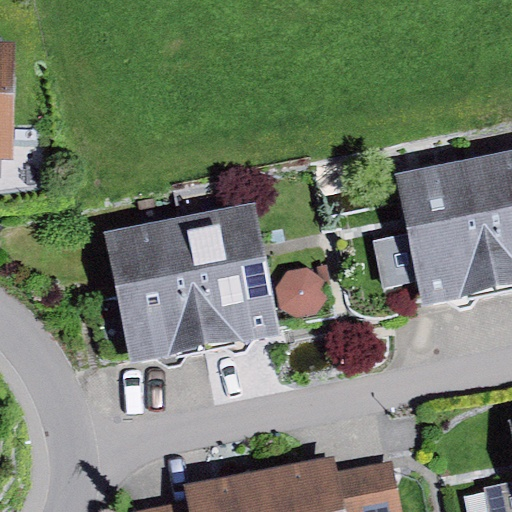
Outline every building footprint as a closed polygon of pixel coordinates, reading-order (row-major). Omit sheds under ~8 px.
[(17,47),(0,46),(0,164),(14,164),(17,47)] [(511,155),(472,163),(497,295),(511,292),(511,155)] [(472,163),(398,178),(422,309),(497,295),(472,163)] [(317,195),(254,207),(277,328),(340,316),(317,195)] [(254,207),(183,220),(209,355),(279,342),(277,328),(254,207)] [(183,220),(104,236),(130,370),(209,355),(183,220)] [(335,463),(258,478),(264,511),(344,511),(337,475),(335,463)] [(402,511),(392,463),(337,475),(344,511),(402,511)] [(264,511),(258,478),(186,493),(189,504),(190,511),(264,511)] [(511,511),(511,483),(484,489),(488,511),(511,511)]
